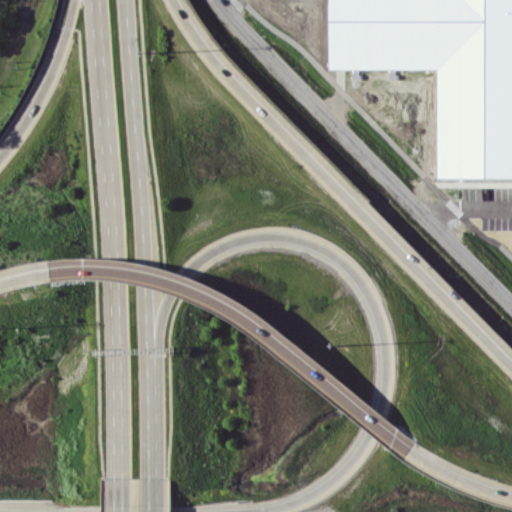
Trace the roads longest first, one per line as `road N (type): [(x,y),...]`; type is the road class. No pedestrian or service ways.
road 1 (motorway): [(150,430),(165,311),(202,256),(228,241),(287,234),(346,261),(377,309),(384,341),(385,374),(366,433),(318,484),(266,509),(236,511)]
road 2 (motorway): [(511,366),(230,79),(172,0)]
road 3 (secondary): [(94,0),(117,299),(120,477)]
road 4 (secondary): [(152,476),(127,0)]
road 5 (residential): [(511,304),(218,0)]
road 6 (motorway): [(412,451),(262,328),(203,292),(132,271),(52,270)]
road 7 (motorway): [(73,0),(35,104),(0,156)]
